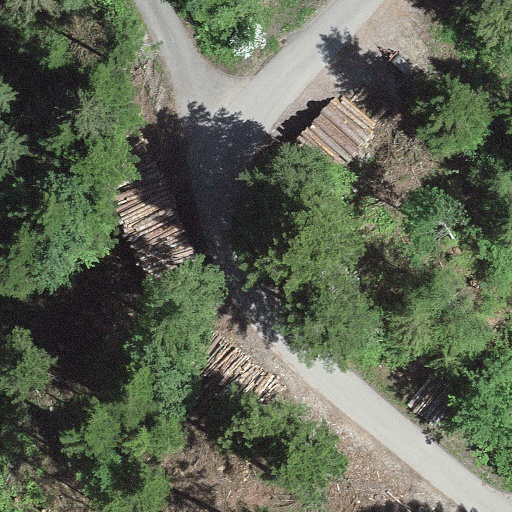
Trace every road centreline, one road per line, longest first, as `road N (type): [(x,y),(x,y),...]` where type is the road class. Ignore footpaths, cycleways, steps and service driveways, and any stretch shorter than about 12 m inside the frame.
road 1 (unclassified): [(493,511),(344,389),(244,288),(218,229),(220,172),(232,140)]
road 2 (unclassified): [(232,140),(360,0)]
road 3 (unclassified): [(232,140),(143,0)]
